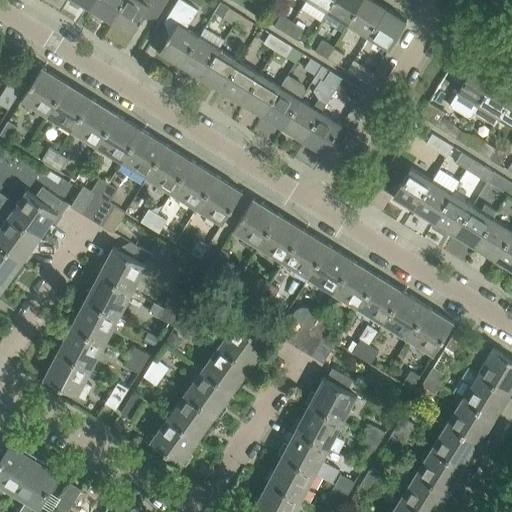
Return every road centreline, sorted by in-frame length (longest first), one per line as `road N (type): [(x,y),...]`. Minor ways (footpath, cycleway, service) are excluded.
road 1 (residential): [(322,207),(0,7)]
road 2 (residential): [(202,511),(0,388)]
road 3 (residential): [(322,207),(444,7)]
road 4 (residential): [(511,324),(322,207)]
road 5 (residential): [(203,511),(299,355)]
road 6 (residential): [(0,366),(89,221)]
